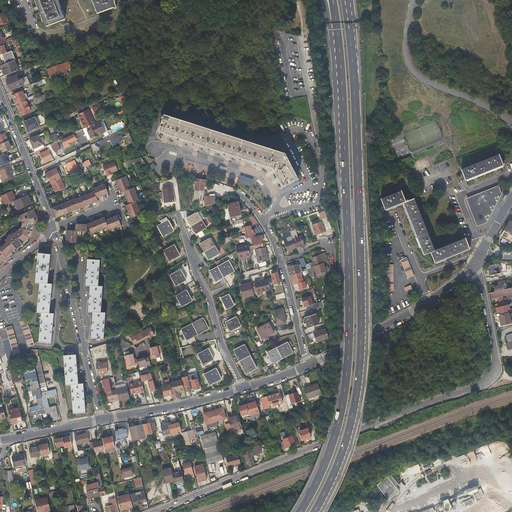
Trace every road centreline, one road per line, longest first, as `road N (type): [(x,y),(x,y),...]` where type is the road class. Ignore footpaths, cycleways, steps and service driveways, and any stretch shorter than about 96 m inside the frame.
road 1 (primary): [(311,511),(352,422),(363,343),(344,0)]
road 2 (primary): [(337,28),(347,367),(331,445),(297,511)]
road 3 (residential): [(491,374),(155,511)]
road 4 (residential): [(101,419),(53,227)]
road 5 (residential): [(242,387),(177,215)]
road 6 (track): [(380,511),(497,458),(511,481)]
road 7 (residential): [(262,218),(307,366)]
road 8 (residential): [(53,227),(0,90)]
road 9 (residential): [(242,387),(101,419)]
road 10 (residential): [(279,200),(259,175),(167,145),(152,148)]
road 11 (residential): [(308,93),(298,39),(281,35),(291,95)]
road 12 (residential): [(476,263),(430,302),(372,334)]
